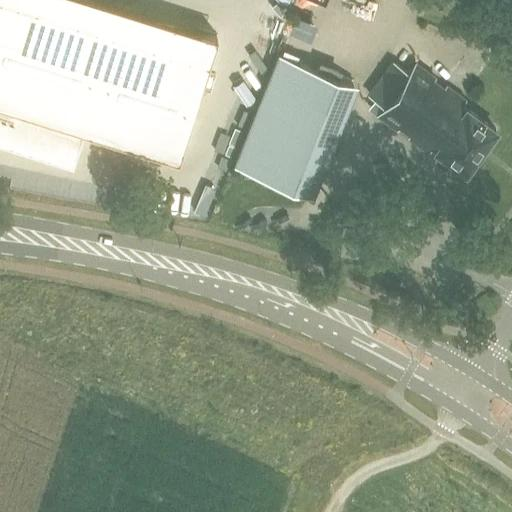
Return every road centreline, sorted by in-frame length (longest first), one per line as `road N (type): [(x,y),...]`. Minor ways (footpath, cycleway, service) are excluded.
road 1 (secondary): [(476,375),(333,301),(244,271),(0,219)]
road 2 (secondary): [(0,248),(225,294),(291,319),(458,410)]
road 3 (track): [(333,511),(362,471),(446,431),(458,410)]
